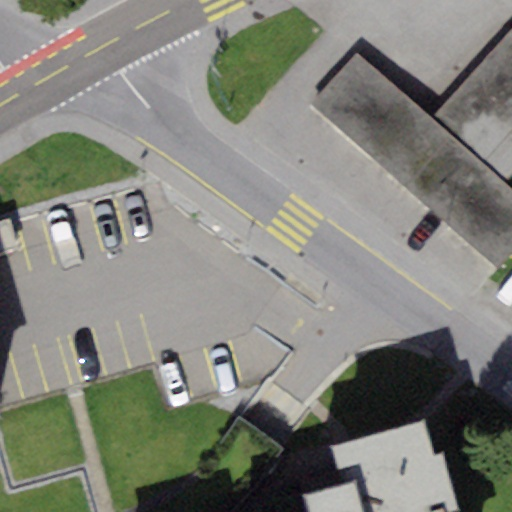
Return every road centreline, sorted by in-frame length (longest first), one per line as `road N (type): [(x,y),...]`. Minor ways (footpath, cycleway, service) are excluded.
road 1 (residential): [(74,62),(511,379)]
road 2 (unknown): [(381,284),(317,334),(255,299),(196,287),(35,307)]
road 3 (secondary): [(74,62),(205,0)]
